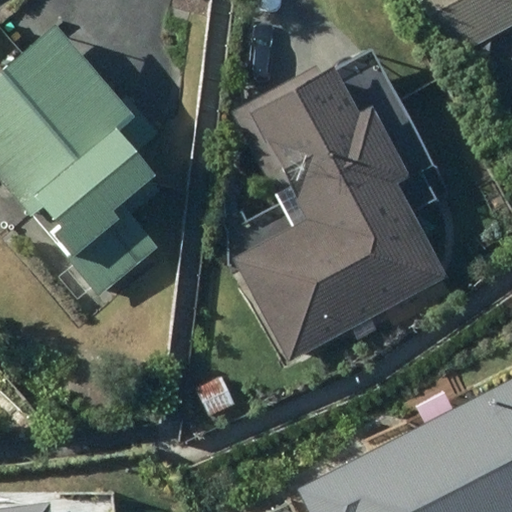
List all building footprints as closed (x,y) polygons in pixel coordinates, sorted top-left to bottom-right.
[(511,0),(415,0),(445,55),(511,19),(511,0)] [(66,248),(61,253),(97,294),(153,243),(113,198),(147,168),(110,127),(129,110),(47,18),(0,60),(0,178),(30,212),(38,204),(53,222),(47,228),(66,248)] [(302,215),(230,255),(286,358),(442,272),(388,175),(401,168),(364,100),(352,106),(324,56),(227,109),(270,187),(282,180),(302,215)] [(511,511),(511,360),(269,496),(278,511),(511,511)] [(220,375),(196,386),(208,412),(232,401),(220,375)]
